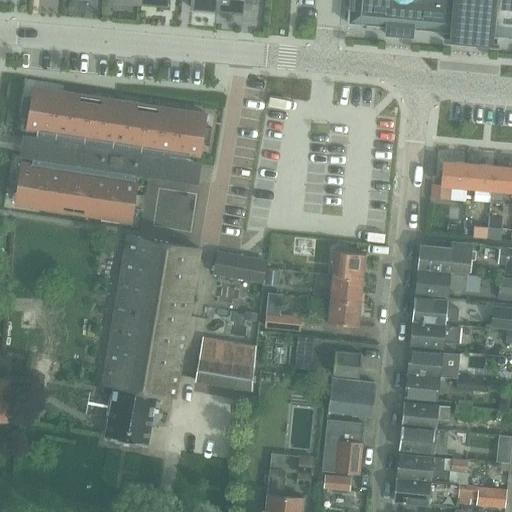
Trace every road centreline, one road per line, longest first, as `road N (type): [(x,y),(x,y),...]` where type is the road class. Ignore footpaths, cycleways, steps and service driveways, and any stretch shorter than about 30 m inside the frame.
road 1 (residential): [(422,74),(379,511)]
road 2 (residential): [(422,74),(0,33)]
